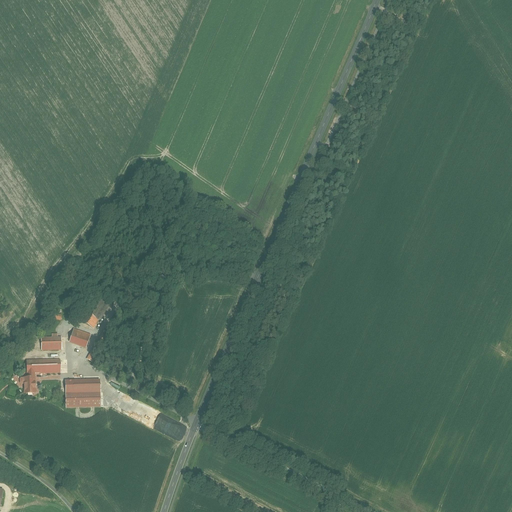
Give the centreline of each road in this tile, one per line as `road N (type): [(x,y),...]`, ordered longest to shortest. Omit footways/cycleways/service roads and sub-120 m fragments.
road 1 (tertiary): [(377,0),(195,427)]
road 2 (unclassified): [(369,511),(195,427)]
road 3 (unknown): [(76,369),(195,427)]
